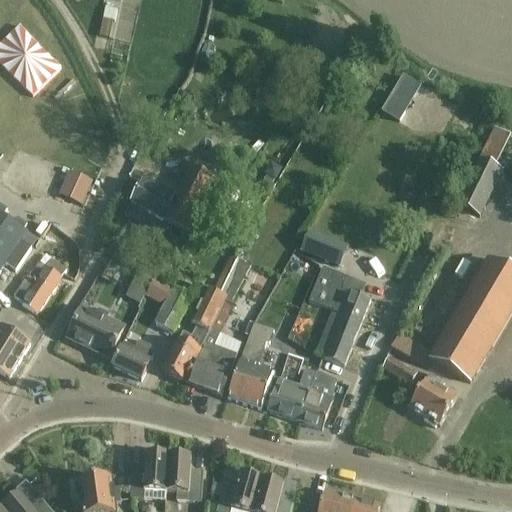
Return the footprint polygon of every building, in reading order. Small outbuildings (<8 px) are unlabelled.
[(100,37),(110,40),(116,11),(106,8),(100,37)] [(354,39),(333,25),(324,37),(345,51),(354,39)] [(357,79),(362,72),(370,58),(362,53),(354,67),(351,65),(347,72),(357,79)] [(387,104),(378,118),(396,129),(404,114),(387,104)] [(209,151),(204,160),(215,166),(219,157),(209,151)] [(480,219),(502,174),(479,162),(457,207),(480,219)] [(264,177),(266,178),(274,183),(275,183),(282,172),(270,166),(264,177)] [(190,237),(218,184),(192,169),(176,200),(161,192),(158,195),(143,186),(132,204),(132,203),(131,204),(163,223),(163,222),(190,238),(190,237)] [(61,194),(83,204),(93,180),(71,170),(61,194)] [(341,209),(353,188),(341,180),(328,201),(341,209)] [(0,275),(6,266),(17,273),(30,253),(20,246),(27,236),(0,217),(0,275)] [(308,235),(299,253),(339,273),(348,255),(308,235)] [(211,332),(227,301),(232,303),(251,268),(230,258),(213,294),(209,292),(192,326),(198,329),(192,339),(184,335),(163,374),(184,385),(201,353),(210,335),(211,332)] [(471,386),(511,315),(511,275),(488,260),(429,360),(471,386)] [(37,317),(67,272),(52,262),(47,270),(40,265),(29,280),(28,278),(14,299),(23,305),(22,306),(37,317)] [(133,269),(130,275),(128,279),(126,279),(118,295),(141,307),(149,290),(154,280),(133,269)] [(323,269),(309,303),(309,304),(322,309),(332,313),(362,325),(370,303),(342,291),(347,279),(323,269)] [(174,336),(193,300),(175,290),(156,326),(174,336)] [(232,313),(236,305),(232,303),(227,301),(223,308),(232,313)] [(318,319),(322,309),(309,304),(305,314),(318,319)] [(110,360),(124,331),(106,323),(109,316),(100,312),(97,319),(82,312),(68,340),(110,360)] [(344,370),(362,325),(332,313),(315,357),(344,370)] [(269,346),(274,333),(254,326),(228,401),(261,412),(273,375),(258,370),(267,345),(269,346)] [(1,329),(1,331),(0,330),(0,375),(10,381),(31,347),(1,329)] [(241,345),(221,336),(211,332),(210,335),(204,349),(205,350),(198,365),(196,364),(186,386),(222,399),(241,345)] [(421,368),(429,353),(399,336),(391,350),(421,368)] [(142,383),(154,358),(151,348),(139,343),(136,350),(124,345),(112,369),(142,383)] [(280,375),(292,378),(296,359),(284,356),(280,375)] [(410,387),(416,376),(390,360),(384,371),(410,387)] [(299,425),(317,375),(305,371),(299,389),(280,382),(268,414),(299,425)] [(317,375),(299,425),(322,433),(335,402),(334,402),(322,399),(326,387),(335,391),(337,383),(317,374),(317,375)] [(440,429),(457,400),(442,391),(446,385),(431,376),(410,411),(440,429)] [(132,470),(130,500),(144,501),(166,503),(167,494),(169,458),(152,457),(152,452),(147,452),(145,471),(132,470)] [(169,458),(167,494),(178,495),(177,503),(202,505),(204,475),(191,474),(192,459),(174,458),(175,453),(169,453),(169,458)] [(253,511),(262,481),(246,477),(247,472),(242,471),(236,490),(224,487),(216,511),(253,511)] [(290,511),(292,505),(280,502),(284,488),(267,483),(268,478),(263,477),(262,481),(253,511),(290,511)] [(114,511),(114,504),(119,504),(117,492),(112,492),(111,480),(80,484),(80,487),(77,487),(78,497),(81,497),(82,511),(114,511)] [(353,511),(356,502),(325,494),(319,511),(353,511)] [(0,506),(0,508),(2,511),(3,511),(50,511),(39,499),(29,507),(20,496),(6,507),(3,504),(0,506)] [(353,511),(379,511),(380,509),(356,502),(353,511)]
